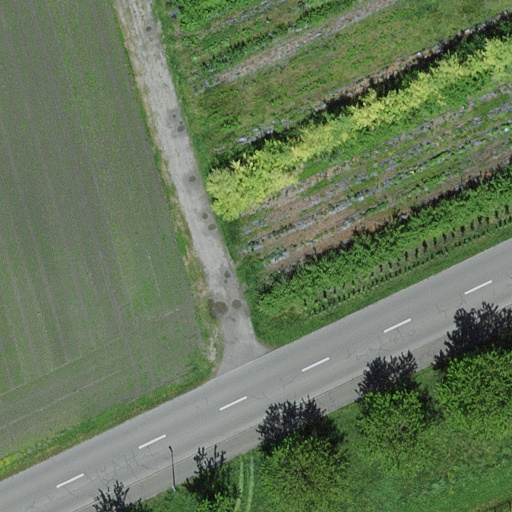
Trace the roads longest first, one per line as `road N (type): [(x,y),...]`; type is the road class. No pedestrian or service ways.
road 1 (residential): [(15,511),(511,277)]
road 2 (track): [(145,0),(257,398)]
